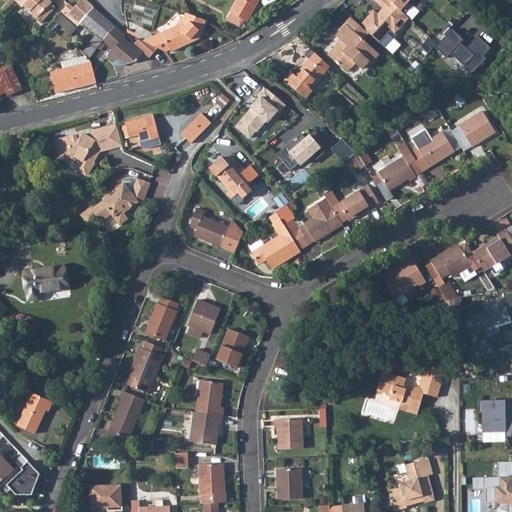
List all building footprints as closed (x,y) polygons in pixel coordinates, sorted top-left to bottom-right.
[(49,0),(14,0),(22,8),(24,6),(35,17),(35,18),(40,22),(55,7),(50,3),(51,2),(49,0)] [(69,4),(60,13),(76,28),(80,24),(93,7),(84,0),(80,0),(73,8),(69,4)] [(259,0),(237,0),(227,19),(241,26),(245,19),(248,21),(259,0)] [(398,11),(386,0),(371,0),(371,1),(380,9),(376,14),(373,10),(358,24),(368,33),(377,44),(389,30),(394,35),(408,19),(398,11)] [(409,0),(386,0),(398,11),(409,0)] [(93,7),(80,24),(82,26),(83,24),(91,31),(104,17),(93,7)] [(169,29),(142,40),(156,47),(163,51),(169,48),(171,51),(200,38),(207,19),(186,12),(185,15),(183,23),(169,29)] [(104,17),(91,31),(101,40),(103,41),(115,26),(104,17)] [(358,24),(355,21),(351,17),(346,21),(348,23),(363,38),(368,33),(358,24)] [(348,23),(339,33),(368,61),(369,60),(370,62),(378,53),(363,38),(348,23)] [(156,47),(142,40),(138,38),(131,45),(122,38),(125,35),(115,26),(103,41),(111,48),(106,54),(114,61),(117,58),(125,64),(134,62),(142,53),(148,57),(156,47)] [(437,45),(434,48),(444,58),(448,54),(458,44),(462,40),(451,29),(437,45)] [(338,45),(336,46),(354,63),(355,62),(361,68),(368,61),(339,33),(337,35),(343,41),(339,46),(338,45)] [(429,37),(420,47),(428,55),(434,48),(437,45),(429,37)] [(476,37),(464,49),(472,56),(462,66),(469,73),(486,59),(481,56),(490,47),(476,37)] [(464,49),(458,44),(448,54),(462,66),(472,56),(464,49)] [(354,63),(336,46),(329,54),(347,71),(354,63)] [(310,58),(318,65),(322,58),(313,50),(308,57),(310,58)] [(294,73),(287,82),(308,98),(314,90),(313,89),(331,66),(322,58),(318,65),(310,58),(296,75),(294,73)] [(96,84),(91,62),(51,72),(56,93),(92,85),(96,84)] [(8,63),(0,66),(0,93),(5,91),(7,96),(22,90),(8,63)] [(286,103),(266,86),(259,94),(261,96),(237,125),(250,136),(256,129),(257,130),(267,119),(268,121),(278,109),(279,111),(286,103)] [(481,108),(458,123),(471,144),(495,129),(481,108)] [(201,112),(185,129),(193,140),(210,121),(201,112)] [(153,115),(126,122),(130,137),(139,135),(141,142),(142,146),(146,148),(162,143),(154,117),(153,115)] [(59,147),(59,151),(61,154),(63,157),(64,159),(71,157),(75,156),(82,161),(81,163),(78,168),(78,171),(86,175),(88,175),(95,164),(92,163),(99,152),(121,146),(117,126),(94,132),(90,139),(83,135),(59,141),(60,144),(59,147)] [(296,137),(281,149),(295,166),(303,159),(305,160),(316,151),(320,156),(328,149),(322,142),(327,137),(320,127),(310,135),(306,129),(301,133),(302,135),(298,139),(296,137)] [(388,132),(393,142),(400,138),(395,128),(388,132)] [(193,140),(185,129),(181,133),(190,143),(193,140)] [(410,150),(423,170),(454,149),(441,130),(410,150)] [(345,160),(357,154),(342,139),(330,149),(341,163),(345,160)] [(386,167),(379,172),(380,172),(373,177),(377,183),(384,179),(390,189),(409,177),(410,179),(417,175),(416,174),(423,170),(410,150),(404,142),(397,146),(403,156),(392,163),(386,167)] [(357,154),(364,167),(372,162),(364,150),(357,154)] [(222,155),(209,167),(215,175),(218,172),(230,186),(226,190),(232,196),(238,191),(242,196),(251,188),(247,183),(258,173),(249,164),(245,168),(231,152),(225,158),(222,155)] [(364,167),(357,154),(345,160),(349,169),(352,167),(355,171),(364,167)] [(386,167),(392,163),(388,156),(382,161),(386,167)] [(390,189),(384,179),(377,183),(387,198),(393,193),(390,189)] [(128,198),(135,183),(131,181),(127,181),(122,182),(119,184),(121,187),(128,198)] [(87,211),(78,217),(84,226),(93,220),(96,224),(107,217),(115,227),(123,221),(120,216),(135,206),(138,208),(147,189),(135,183),(128,198),(121,187),(106,197),(107,199),(89,212),(87,211)] [(378,200),(367,183),(338,202),(332,193),(326,197),(342,221),(348,217),(350,219),(378,200)] [(342,221),(326,197),(316,204),(321,212),(304,223),(304,225),(300,227),(294,218),(285,224),(288,230),(301,249),(315,241),(316,241),(343,223),(342,221)] [(287,203),(276,211),(285,224),(294,218),(296,217),(287,203)] [(309,208),(315,216),(321,212),(316,204),(309,208)] [(56,205),(49,210),(53,217),(61,211),(56,205)] [(197,209),(190,226),(197,229),(195,236),(222,247),(230,227),(203,216),(204,211),(197,209)] [(61,211),(53,217),(58,223),(66,218),(61,211)] [(505,263),(505,260),(502,255),(511,248),(511,234),(505,224),(497,229),(498,232),(474,248),(482,262),(485,266),(492,262),(495,267),(498,268),(505,263)] [(302,251),(288,230),(253,253),(260,264),(267,259),(274,269),(281,264),(280,262),(287,258),(288,260),(302,251)] [(474,248),(467,238),(461,242),(460,240),(432,257),(433,259),(442,272),(443,274),(451,269),(454,273),(472,260),(476,266),(482,262),(474,248)] [(397,295),(405,290),(420,281),(421,283),(428,278),(413,255),(406,259),(407,260),(395,268),(397,270),(386,277),(397,295)] [(427,262),(436,276),(442,272),(433,259),(427,262)] [(25,275),(27,298),(37,297),(63,295),(61,272),(25,275)] [(443,288),(452,302),(455,300),(463,298),(453,282),(443,288)] [(405,290),(397,295),(401,301),(404,302),(408,299),(409,295),(405,290)] [(511,291),(502,292),(506,308),(508,316),(511,314),(511,291)] [(152,322),(147,335),(164,342),(176,312),(175,312),(178,304),(161,297),(158,305),(156,304),(150,321),(152,322)] [(197,300),(187,325),(209,335),(220,310),(197,300)] [(452,302),(445,304),(445,314),(453,314),(456,314),(456,308),(455,300),(452,302)] [(478,351),(488,348),(504,344),(497,328),(510,325),(508,316),(506,308),(471,315),(466,321),(470,334),(476,334),(478,351)] [(227,329),(215,360),(236,368),(248,337),(227,329)] [(133,373),(128,386),(147,393),(162,357),(158,356),(161,349),(145,342),(142,349),(139,348),(133,361),(134,361),(130,372),(133,373)] [(196,350),(191,360),(205,366),(209,355),(196,350)] [(385,373),(378,392),(392,397),(391,401),(411,409),(409,414),(418,417),(422,405),(420,404),(421,400),(424,401),(425,396),(438,401),(443,383),(424,377),(421,387),(416,390),(415,393),(405,390),(408,381),(385,373)] [(200,380),(196,412),(222,416),(223,407),(219,406),(222,383),(200,380)] [(144,400),(123,391),(120,399),(122,400),(109,431),(129,439),(144,400)] [(288,394),(279,394),(280,402),(288,402),(288,394)] [(36,397),(20,429),(37,437),(49,414),(52,416),(56,407),(36,397)] [(502,437),(511,437),(511,399),(480,399),(481,432),(501,431),(502,437)] [(196,412),(194,412),(189,441),(212,444),(214,432),(218,432),(219,423),(221,423),(222,416),(196,412)] [(300,419),(274,419),(274,427),(277,427),(277,448),(301,448),(300,419)] [(138,450),(129,449),(129,461),(138,461),(138,450)] [(187,452),(175,452),(175,467),(188,467),(187,452)] [(0,482),(14,469),(0,453),(0,482)] [(40,474),(22,455),(15,462),(23,470),(3,489),(7,493),(11,489),(16,494),(32,495),(40,474)] [(406,506),(405,503),(414,500),(423,498),(425,503),(435,500),(428,476),(433,475),(428,459),(405,465),(407,472),(409,481),(400,483),(400,487),(389,490),(394,511),(407,508),(406,506)] [(511,475),(511,460),(499,461),(499,475),(511,475)] [(404,463),(396,465),(399,475),(407,472),(405,465),(404,463)] [(201,494),(201,503),(203,503),(218,502),(227,502),(226,493),(224,493),(223,464),(199,465),(200,494),(201,494)] [(300,468),(275,469),(276,498),(301,498),(300,468)] [(505,511),(511,511),(511,484),(511,476),(497,476),(496,486),(490,486),(492,503),(506,505),(505,511)] [(121,511),(122,511),(122,507),(121,507),(120,486),(90,487),(90,509),(107,508),(107,511),(108,511),(121,511)] [(342,505),(330,506),(329,511),(364,511),(363,495),(350,496),(351,504),(342,505)] [(217,511),(218,502),(203,503),(203,511),(217,511)]
